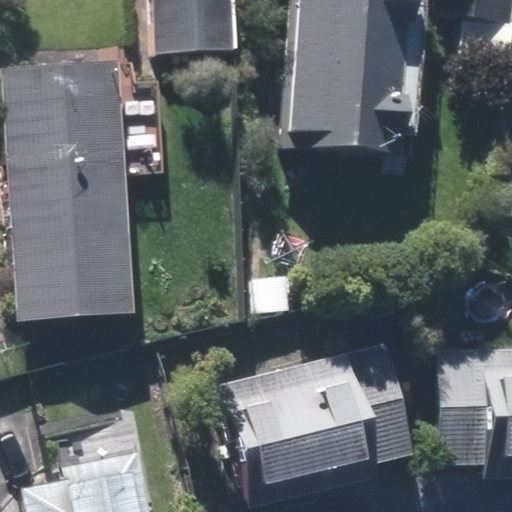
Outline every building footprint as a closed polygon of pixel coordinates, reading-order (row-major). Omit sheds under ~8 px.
[(383,0),(249,0),(247,211),(381,212),(383,0)] [(446,31),(442,74),(490,78),(497,0),(414,0),(412,27),(446,31)] [(155,14),(78,22),(87,109),(164,100),(155,14)] [(81,90),(0,94),(0,363),(96,358),(81,90)] [(511,132),(493,184),(511,190),(511,132)] [(511,362),(393,368),(399,501),(511,495),(511,362)] [(386,511),(357,381),(175,420),(195,511),(386,511)] [(115,511),(109,478),(0,497),(0,511),(115,511)]
